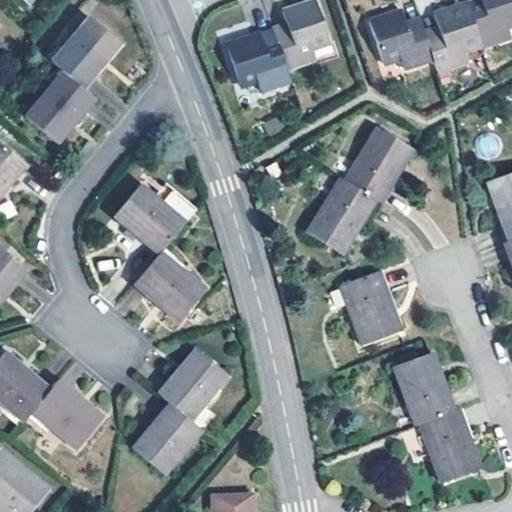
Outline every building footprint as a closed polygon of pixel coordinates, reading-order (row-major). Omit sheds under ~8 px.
[(285,24),(272,28),(274,37),(286,70),(315,60),(311,46),(328,41),(314,0),(281,10),(285,24)] [(511,0),(472,0),(466,2),(480,43),(482,48),(509,39),(505,26),(511,23),(511,0)] [(424,31),(433,60),(437,73),(466,63),(463,50),(480,43),(466,2),(433,14),(437,27),(424,31)] [(424,31),(419,19),(405,23),(401,10),(368,22),(381,64),(398,58),(402,70),(433,60),(424,31)] [(63,72),(83,90),(120,45),(88,18),(51,63),(63,72)] [(286,70),(274,37),(268,39),(262,42),(259,33),(225,44),(238,85),(255,80),(260,92),(290,82),(286,70)] [(83,90),(63,72),(27,117),(58,143),(94,100),(83,90)] [(279,123),(266,130),(273,142),(286,134),(279,123)] [(376,127),(344,180),(374,200),(378,202),(395,176),(411,149),(376,127)] [(0,143),(0,197),(26,166),(0,143)] [(511,172),(487,182),(508,241),(511,240),(511,172)] [(344,180),(340,178),(306,232),(341,254),(361,222),(374,200),(344,180)] [(165,183),(154,196),(140,185),(114,218),(158,255),(160,253),(196,208),(165,183)] [(0,248),(0,303),(27,271),(0,248)] [(205,290),(160,253),(158,255),(133,285),(159,307),(177,322),(205,290)] [(341,286),(362,345),(399,330),(389,303),(378,272),(341,286)] [(179,368),(157,394),(169,404),(190,421),(228,376),(196,349),(179,368)] [(0,358),(0,403),(23,422),(31,412),(50,390),(25,368),(6,352),(0,358)] [(394,367),(414,426),(419,424),(453,411),(443,382),(432,352),(394,367)] [(84,402),(58,380),(50,390),(31,412),(76,450),(103,419),(84,402)] [(190,421),(169,404),(148,430),(132,449),(163,475),(201,430),(190,421)] [(470,445),(458,409),(453,411),(419,424),(442,484),(479,470),(470,445)] [(30,511),(48,489),(0,447),(0,511),(1,511),(30,511)] [(213,498),(213,511),(251,511),(251,497),(213,498)]
